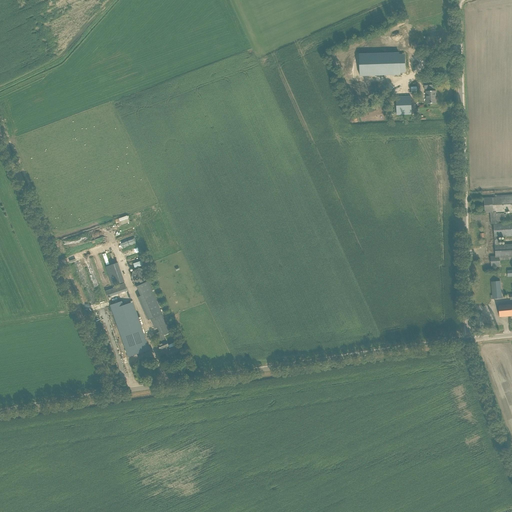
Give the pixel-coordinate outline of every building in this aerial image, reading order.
[(399,53),(359,54),(360,76),(399,75),(399,69),(400,69),(404,69),(404,68),(404,59),(403,59),(399,59),(399,53)] [(426,104),(436,104),(436,91),(426,91),(426,104)] [(411,96),(396,97),(396,101),(397,115),(411,115),(411,101),(411,96)] [(497,197),(484,198),(485,213),(490,213),(491,224),(493,224),(495,256),(490,256),(491,267),(500,267),(499,258),(501,258),(501,260),(511,259),(511,244),(499,245),(498,236),(511,235),(511,223),(496,224),(496,222),(504,222),(504,213),(496,214),(496,212),(511,211),(511,213),(511,212),(511,195),(497,196),(497,197)] [(127,216),(119,217),(120,224),(128,223),(127,216)] [(123,281),(118,262),(105,266),(111,285),(123,281)] [(147,275),(144,270),(138,268),(133,271),(131,277),(134,282),(140,283),(145,281),(147,275)] [(142,284),(137,286),(141,295),(137,297),(143,310),(145,313),(148,320),(150,319),(154,329),(157,328),(158,332),(153,335),(155,338),(156,338),(160,336),(163,342),(162,343),(159,344),(157,345),(160,350),(164,349),(165,351),(164,351),(168,359),(179,354),(177,350),(175,345),(175,346),(169,348),(168,345),(163,335),(170,332),(168,327),(163,315),(148,281),(142,284)] [(493,299),(501,298),(500,281),(491,282),(493,299)] [(106,297),(127,291),(124,284),(104,290),(106,297)] [(121,301),(110,305),(123,343),(126,351),(128,357),(149,350),(133,303),(132,302),(123,306),(121,301)] [(499,317),(511,315),(511,304),(498,306),(499,317)]
